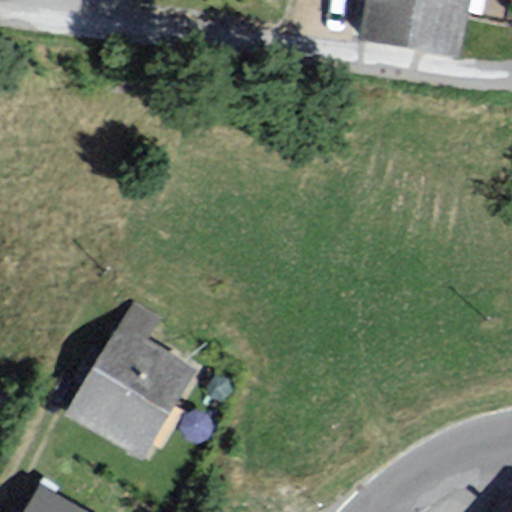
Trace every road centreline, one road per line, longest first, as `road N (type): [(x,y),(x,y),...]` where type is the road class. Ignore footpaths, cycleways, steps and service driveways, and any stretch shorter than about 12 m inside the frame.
road 1 (residential): [(56,21),(511,82)]
road 2 (tertiary): [(382,511),(435,466),(511,437)]
